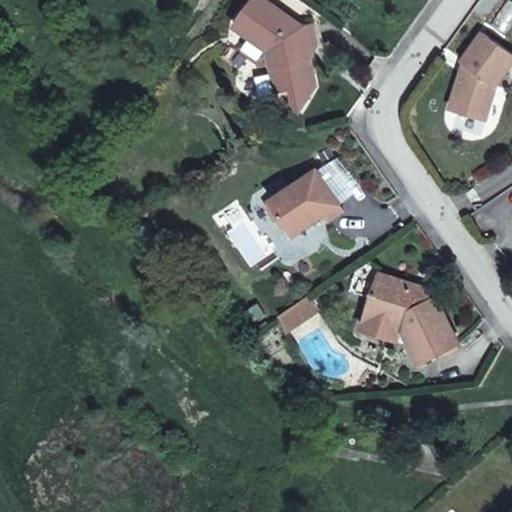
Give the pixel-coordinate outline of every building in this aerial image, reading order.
[(318,95),(311,63),(305,63),(303,51),(318,48),(314,29),(302,30),(259,0),(236,32),(269,55),(279,101),(303,117),(318,95)] [(459,74),(451,98),(463,102),(460,112),(483,120),(496,85),(511,62),(511,53),(482,32),(461,63),(465,66),(459,74)] [(305,63),(311,63),(318,48),(303,51),(305,63)] [(463,102),(451,98),(447,108),(460,112),(463,102)] [(314,170),(268,202),(292,237),(323,215),(327,220),(342,210),(314,170)] [(262,205),(287,240),(292,237),(268,202),(262,205)] [(376,277),(363,318),(399,328),(404,330),(403,335),(420,364),(459,342),(434,297),(429,300),(424,291),(413,298),(407,286),(376,277)] [(305,319),(319,309),(310,295),(295,306),(305,319)] [(295,306),(279,318),(289,331),(305,319),(295,306)] [(394,344),(399,328),(363,318),(359,333),(394,344)]
